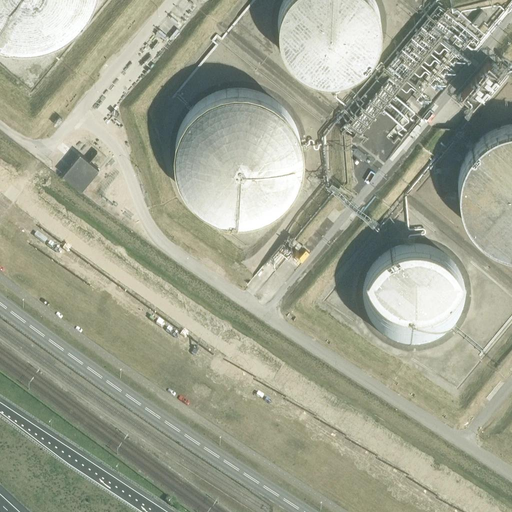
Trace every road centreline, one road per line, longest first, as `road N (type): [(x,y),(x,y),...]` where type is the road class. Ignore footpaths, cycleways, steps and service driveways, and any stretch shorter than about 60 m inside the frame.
road 1 (unclassified): [(301,511),(0,304)]
road 2 (motorway): [(158,511),(0,408)]
